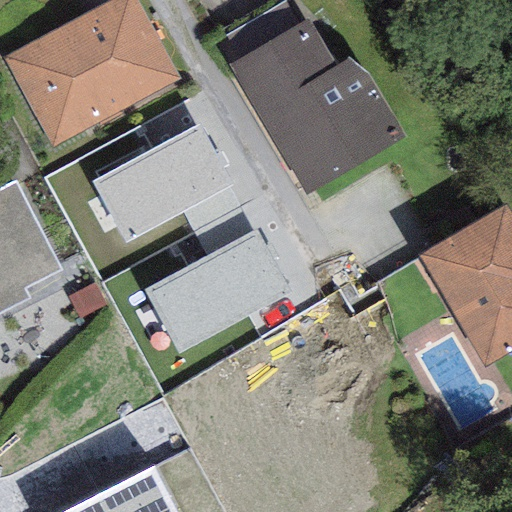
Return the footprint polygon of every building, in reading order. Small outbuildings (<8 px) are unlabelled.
[(134,0),(119,0),(5,61),(53,150),(179,83),(134,0)] [(307,24),(229,71),(307,200),(403,142),(354,62),(336,72),(307,24)] [(201,126),(94,180),(125,241),(232,187),(201,126)] [(15,185),(0,192),(0,316),(29,302),(24,292),(60,274),(15,185)] [(511,224),(504,211),(416,264),(484,373),(511,355),(511,224)] [(254,235),(145,291),(177,351),(285,294),(254,235)] [(172,511),(154,477),(86,511),(172,511)]
